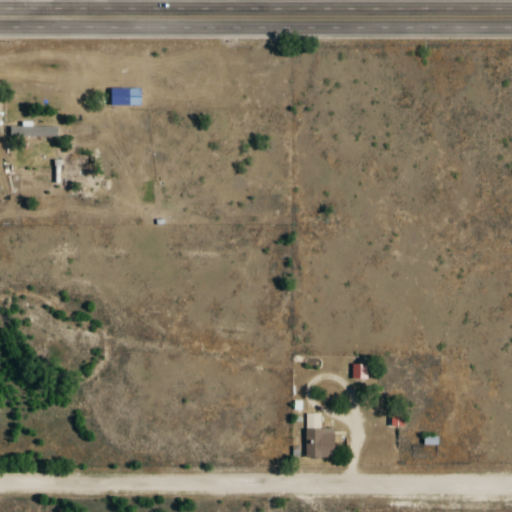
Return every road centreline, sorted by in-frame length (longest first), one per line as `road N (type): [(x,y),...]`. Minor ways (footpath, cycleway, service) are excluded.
road 1 (residential): [(511,485),(0,484)]
road 2 (primary): [(511,22),(0,22)]
